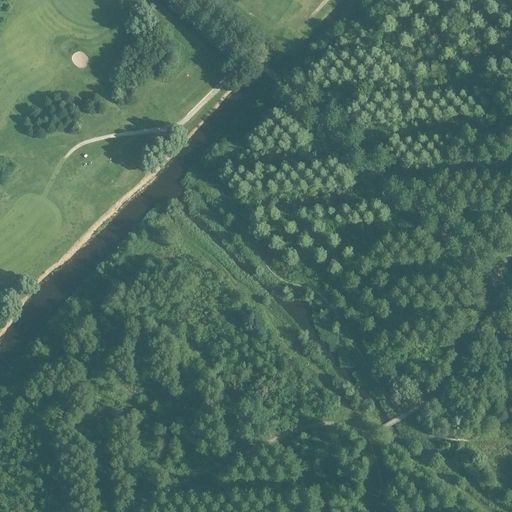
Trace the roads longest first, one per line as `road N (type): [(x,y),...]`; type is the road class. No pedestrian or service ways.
road 1 (unknown): [(404,416),(337,307),(263,253),(228,182),(228,170),(379,0)]
road 2 (unknown): [(61,511),(52,423),(120,345),(148,332),(172,333),(194,346),(320,488),(323,511)]
